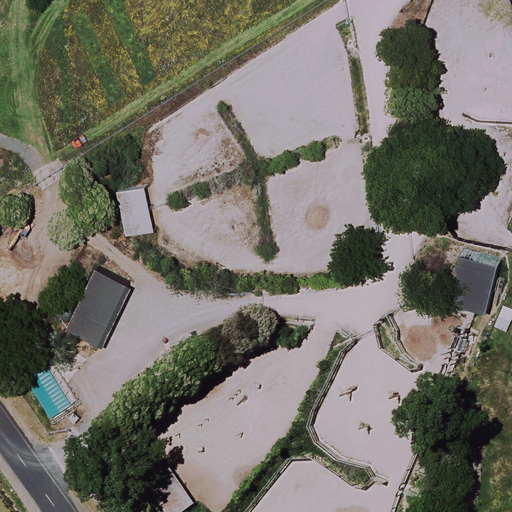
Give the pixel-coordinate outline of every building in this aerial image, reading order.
[(68,176),(59,160),(32,175),(41,191),(68,176)] [(156,230),(147,185),(118,191),(127,236),(156,230)] [(492,305),(504,257),(464,247),(453,295),(492,305)] [(130,283),(99,269),(71,328),(102,343),(130,283)] [(511,322),(511,305),(506,303),(497,325),(509,330),(511,322)]
